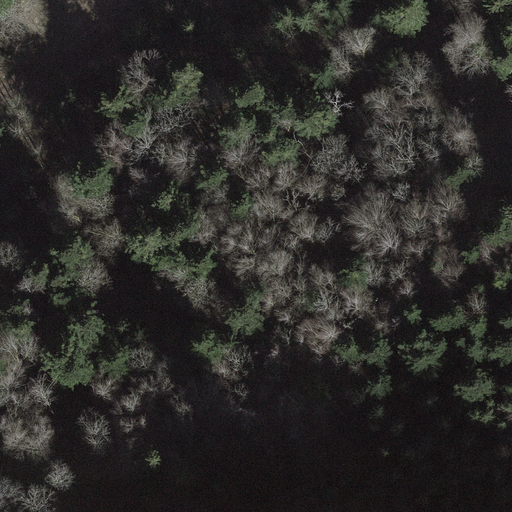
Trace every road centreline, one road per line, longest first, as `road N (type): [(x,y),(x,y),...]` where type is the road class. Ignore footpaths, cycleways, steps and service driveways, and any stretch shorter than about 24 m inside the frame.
road 1 (track): [(48,56),(211,58),(243,67),(318,39),(409,39)]
road 2 (track): [(165,0),(0,84)]
